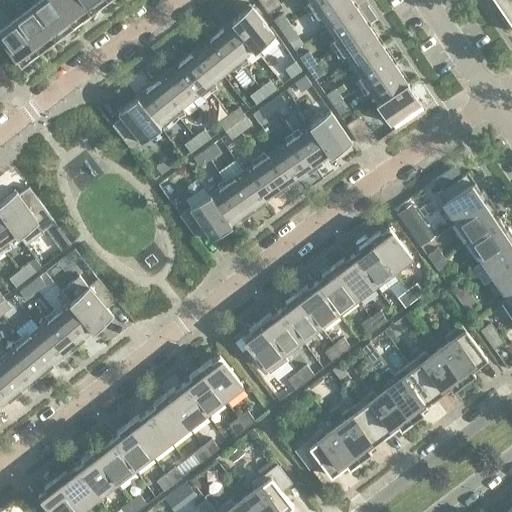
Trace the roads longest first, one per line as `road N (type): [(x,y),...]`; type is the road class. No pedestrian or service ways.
road 1 (residential): [(0,461),(485,94)]
road 2 (residential): [(0,132),(181,0)]
road 3 (residential): [(511,384),(349,511)]
